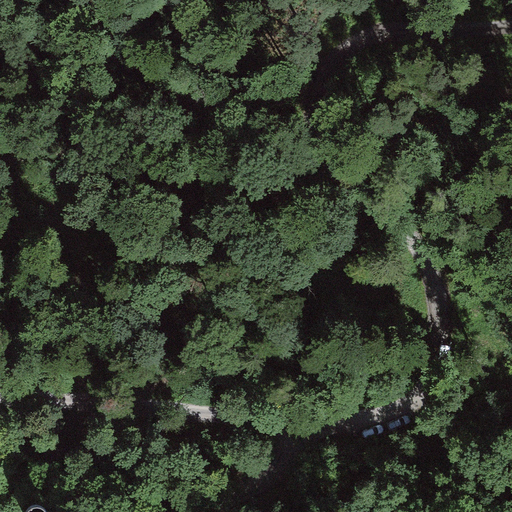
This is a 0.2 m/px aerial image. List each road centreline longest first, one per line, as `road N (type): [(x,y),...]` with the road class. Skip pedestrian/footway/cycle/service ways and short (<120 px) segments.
road 1 (track): [(0,397),(361,423),(432,394),(442,348),(436,306),(394,208),(332,147),(323,114),(353,44),(393,32),(511,24)]
road 2 (track): [(207,511),(279,474),(300,422)]
